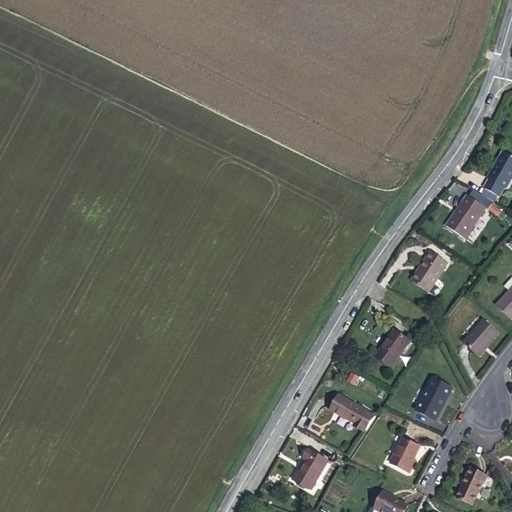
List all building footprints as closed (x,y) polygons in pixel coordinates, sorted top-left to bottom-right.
[(489,181),(485,189),(500,198),(505,189),(507,190),(511,181),(511,156),(504,152),(488,180),(489,181)] [(500,198),(485,189),(481,196),(491,202),(496,205),(500,198)] [(473,190),(469,196),(487,209),(491,202),(481,196),(473,190)] [(456,213),(447,228),(466,240),(487,209),(469,196),(467,196),(463,202),(465,203),(457,214),(456,213)] [(431,253),(425,262),(427,264),(433,254),(431,253)] [(427,264),(425,262),(412,282),(430,293),(449,264),(433,254),(427,264)] [(511,290),(497,307),(511,320),(511,290)] [(484,321),(465,344),(481,357),(486,351),(485,350),(499,334),(484,321)] [(395,331),(378,357),(392,367),(410,342),(395,331)] [(434,383),(418,416),(437,425),(453,391),(434,383)] [(340,397),(331,411),(355,424),(363,410),(340,397)] [(375,417),(363,410),(355,424),(356,424),(357,428),(363,431),(366,430),(367,431),(375,417)] [(410,474),(416,463),(413,461),(415,458),(420,448),(403,439),(390,463),(410,474)] [(306,461),(303,466),(295,479),(312,490),(329,462),(309,451),(304,459),(306,461)] [(295,479),(303,466),(300,465),(292,478),(295,479)] [(467,481),(465,484),(457,499),(473,507),(488,477),(471,468),(465,479),(467,481)] [(385,493),(375,510),(379,511),(405,511),(408,507),(392,498),(393,497),(385,493)]
